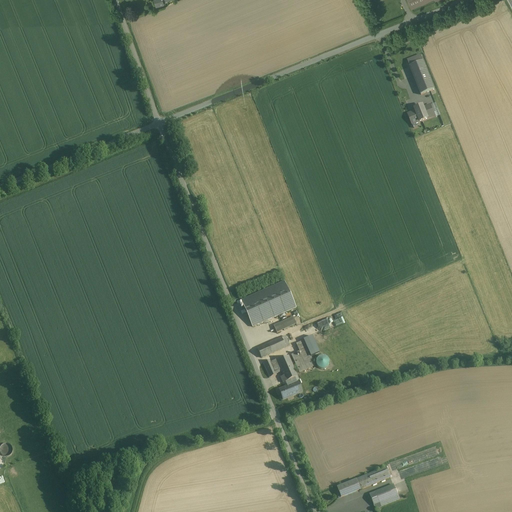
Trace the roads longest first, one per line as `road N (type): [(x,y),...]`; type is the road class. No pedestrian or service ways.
road 1 (residential): [(159,123),(314,511)]
road 2 (residential): [(159,123),(471,0)]
road 3 (residential): [(0,186),(159,123)]
road 4 (residential): [(117,0),(159,123)]
